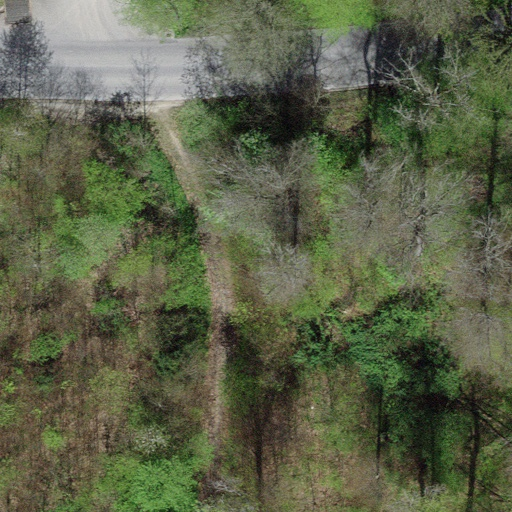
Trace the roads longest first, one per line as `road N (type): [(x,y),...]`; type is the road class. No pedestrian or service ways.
road 1 (residential): [(0,64),(346,57),(511,33)]
road 2 (track): [(206,511),(220,399),(214,227),(154,66)]
